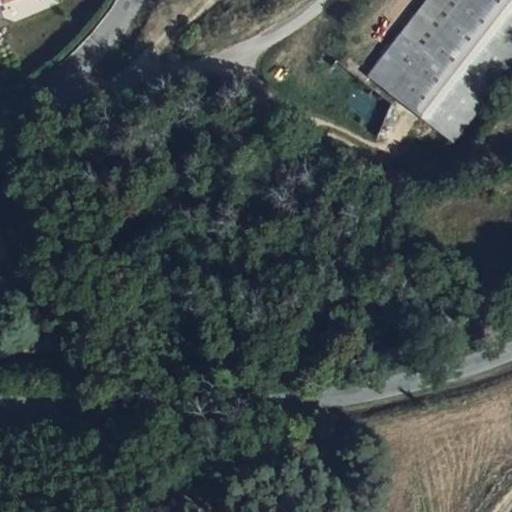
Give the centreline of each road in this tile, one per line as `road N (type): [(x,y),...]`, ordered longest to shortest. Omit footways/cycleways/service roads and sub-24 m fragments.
road 1 (tertiary): [(511,345),(394,384),(198,403),(0,403)]
road 2 (track): [(511,162),(390,177),(209,54)]
road 3 (tertiary): [(0,112),(50,83),(117,0)]
